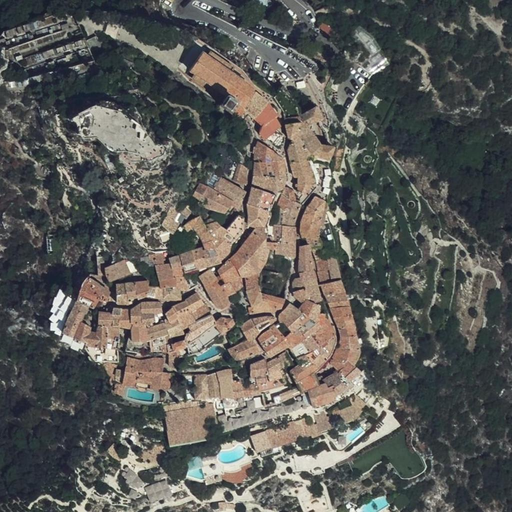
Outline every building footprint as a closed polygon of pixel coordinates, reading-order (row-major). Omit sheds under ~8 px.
[(268,0),(250,0),(248,2),(260,16),(273,5),(268,0)] [(91,59),(77,15),(55,22),(53,16),(35,21),(34,18),(0,28),(0,68),(10,69),(13,78),(23,78),(27,78),(40,74),(40,63),(45,61),(68,61),(68,54),(77,51),(80,59),(91,59)] [(334,31),(324,23),(321,25),(318,27),(316,29),(328,38),(334,31)] [(268,103),(254,92),(254,91),(249,87),(250,86),(231,73),(234,69),(209,52),(207,56),(203,53),(189,72),(194,75),(192,79),(217,95),(219,92),(227,97),(232,101),(238,104),(243,109),(245,110),(245,111),(249,114),(255,119),(268,103)] [(245,110),(243,109),(238,104),(232,101),(227,97),(220,106),(232,116),(238,120),(245,111),(245,110)] [(277,116),(268,103),(255,119),(262,126),(275,117),(277,116)] [(318,156),(321,145),(310,126),(321,120),(316,107),(301,114),(304,118),(294,122),(298,131),(306,148),(309,155),(312,160),(318,156)] [(249,114),(245,111),(238,120),(242,123),(249,114)] [(304,118),(301,114),(299,112),(285,119),(285,125),(294,122),(304,118)] [(280,127),(275,117),(262,126),(260,134),(265,140),(276,131),(280,127)] [(298,131),(294,122),(285,125),(288,138),(292,140),(289,150),(291,164),(294,176),(298,176),(298,191),(304,195),(306,193),(305,193),(308,189),(313,183),(314,181),(313,178),(306,157),(309,155),(306,148),(298,131)] [(281,134),(276,131),(265,140),(266,140),(273,145),(281,134)] [(285,137),(281,134),(273,145),(279,149),(284,143),(285,137)] [(257,143),(256,150),(255,153),(253,173),(251,186),(258,187),(278,190),(280,189),(284,185),(285,180),(283,159),(272,151),(257,143)] [(332,147),(331,147),(321,145),(318,156),(329,159),(330,156),(332,147)] [(340,159),(343,148),(332,147),(330,156),(340,159)] [(327,164),(329,159),(318,156),(312,160),(327,164)] [(246,184),(248,169),(235,164),(231,182),(240,186),(246,184)] [(220,178),(213,191),(221,196),(226,199),(231,201),(237,204),(243,191),(220,178)] [(206,189),(207,188),(206,187),(197,184),(193,194),(201,197),(202,194),(206,189)] [(271,206),(278,190),(258,187),(251,186),(251,189),(250,194),(248,203),(271,206)] [(288,187),(287,186),(283,195),(280,194),(275,205),(277,206),(277,210),(278,211),(279,208),(280,207),(283,201),(287,193),(287,191),(288,187)] [(292,189),(288,187),(287,191),(287,193),(283,201),(280,207),(279,208),(284,210),(284,212),(283,213),(289,215),(292,208),(295,202),(295,200),(295,195),(293,191),(292,189)] [(213,191),(207,188),(206,189),(202,194),(201,197),(199,198),(196,204),(213,209),(221,196),(213,191)] [(221,196),(213,209),(219,211),(225,212),(231,201),(226,199),(221,196)] [(325,220),(328,204),(328,202),(324,201),(316,197),(308,206),(301,223),(320,224),(320,220),(322,220),(325,220)] [(300,204),(295,202),(292,208),(289,215),(296,218),(297,216),(302,205),(300,204)] [(271,206),(248,203),(248,211),(249,217),(248,224),(249,225),(256,226),(259,227),(263,227),(271,206)] [(183,205),(180,212),(183,216),(185,218),(190,210),(185,207),(183,205)] [(165,226),(171,233),(178,223),(174,218),(176,211),(171,206),(161,220),(165,226)] [(280,219),(272,219),(271,232),(282,232),(283,225),(283,221),(283,217),(283,213),(284,212),(284,210),(279,208),(278,211),(281,212),(280,219)] [(282,233),(281,241),(296,241),(296,237),(295,226),(293,226),(296,218),(289,215),(283,213),(283,217),(283,221),(283,225),(282,232),(282,233)] [(195,229),(205,225),(204,223),(198,215),(189,220),(193,226),(195,229)] [(203,242),(205,249),(212,245),(215,251),(220,259),(228,252),(230,244),(238,235),(242,228),(243,218),(238,215),(225,231),(222,234),(216,236),(203,242)] [(269,241),(267,241),(266,249),(276,250),(276,255),(280,256),(280,251),(280,245),(281,241),(282,233),(282,232),(271,232),(272,219),(268,219),(269,224),(269,241)] [(187,230),(193,226),(189,220),(184,225),(185,228),(187,230)] [(195,229),(201,239),(221,226),(216,221),(205,225),(195,229)] [(306,238),(307,240),(318,238),(315,229),(320,224),(301,223),(300,231),(302,238),(306,238)] [(201,239),(203,242),(216,236),(222,234),(225,231),(221,226),(201,239)] [(259,227),(256,226),(251,235),(244,244),(264,264),(266,249),(267,241),(267,236),(265,231),(263,227),(259,227)] [(307,240),(308,245),(310,249),(311,249),(320,247),(318,240),(318,238),(307,240)] [(296,241),(281,241),(280,245),(280,251),(280,256),(286,256),(295,256),(296,241)] [(221,284),(223,287),(230,283),(240,277),(246,276),(246,269),(264,267),(264,264),(244,244),(239,250),(230,259),(229,258),(218,271),(220,275),(221,276),(222,275),(224,283),(221,284)] [(205,249),(202,250),(207,265),(221,261),(220,259),(215,251),(212,245),(205,249)] [(299,272),(300,273),(313,270),(309,255),(305,256),(302,246),(301,246),(300,258),(299,272)] [(201,247),(190,250),(194,265),(197,265),(199,265),(199,267),(207,265),(202,250),(201,247)] [(339,269),(335,259),(334,257),(332,256),(330,255),(323,254),(320,247),(311,249),(317,265),(319,272),(339,269)] [(182,268),(183,272),(199,267),(199,265),(197,265),(194,265),(190,250),(178,255),(181,265),(182,268)] [(156,261),(156,265),(164,263),(164,251),(156,253),(155,253),(149,255),(149,262),(156,261)] [(94,257),(96,263),(102,262),(100,255),(94,257)] [(170,262),(171,268),(182,268),(181,265),(178,255),(169,258),(170,262)] [(105,268),(106,275),(110,281),(130,274),(124,260),(105,267),(105,268)] [(96,263),(99,276),(106,275),(105,268),(105,267),(105,266),(102,262),(96,263)] [(159,280),(172,277),(171,268),(170,262),(164,263),(156,265),(156,267),(159,280)] [(263,274),(264,267),(246,269),(246,276),(247,276),(249,275),(263,274)] [(171,268),(172,277),(184,276),(183,272),(182,268),(171,268)] [(199,274),(200,277),(203,282),(205,285),(216,278),(216,277),(210,268),(199,274)] [(339,271),(339,269),(319,272),(322,284),(340,280),(341,279),(339,271)] [(306,291),(310,303),(315,303),(316,303),(321,301),(318,291),(313,270),(300,273),(301,277),(305,288),(306,291)] [(247,276),(246,276),(248,290),(262,289),(263,289),(263,284),(263,274),(249,275),(247,276)] [(220,275),(216,277),(216,278),(221,284),(224,283),(222,275),(221,276),(220,275)] [(176,286),(181,290),(188,291),(184,276),(172,277),(176,286)] [(184,276),(188,291),(189,291),(199,286),(195,276),(184,276)] [(79,291),(77,299),(94,308),(97,302),(99,299),(106,302),(110,292),(100,286),(88,277),(83,282),(79,291)] [(159,280),(161,287),(176,286),(172,277),(159,280)] [(223,287),(209,294),(215,302),(227,297),(232,294),(237,291),(243,287),(240,277),(230,283),(223,287)] [(294,295),(295,295),(306,291),(305,288),(301,277),(296,277),(292,283),(294,295)] [(216,278),(205,285),(209,294),(223,287),(221,284),(216,278)] [(322,284),(325,295),(344,292),(341,284),(340,280),(322,284)] [(148,281),(134,283),(137,295),(141,295),(142,298),(147,296),(148,287),(148,284),(148,281)] [(126,283),(122,284),(116,284),(117,303),(129,304),(128,297),(128,292),(126,283)] [(133,283),(126,283),(128,292),(128,297),(137,297),(137,295),(134,283),(133,283)] [(59,329),(63,331),(77,299),(79,291),(68,286),(62,284),(52,308),(51,312),(51,318),(53,321),(54,324),(59,329)] [(161,287),(162,297),(175,299),(180,297),(181,290),(176,286),(161,287)] [(156,287),(148,287),(147,296),(157,296),(156,287)] [(262,289),(248,290),(246,290),(249,298),(263,298),(263,289),(262,289)] [(295,295),(302,304),(310,303),(306,291),(295,295)] [(325,295),(328,302),(346,299),(344,292),(325,295)] [(172,308),(176,319),(177,319),(178,318),(184,315),(191,312),(193,311),(205,305),(198,294),(196,293),(185,300),(186,301),(171,307),(172,308)] [(227,297),(215,302),(218,307),(223,309),(227,308),(229,301),(227,297)] [(277,304),(276,307),(276,308),(281,308),(285,298),(285,297),(278,298),(278,302),(277,304)] [(263,302),(263,298),(249,298),(252,307),(263,305),(263,302)] [(278,298),(263,298),(263,302),(263,305),(270,306),(276,307),(277,304),(278,302),(278,298)] [(77,299),(63,331),(73,336),(73,342),(85,346),(86,344),(118,348),(119,337),(97,333),(93,332),(89,331),(90,326),(80,321),(83,316),(86,318),(89,312),(91,313),(94,308),(77,299)] [(328,302),(333,316),(350,312),(346,301),(346,299),(328,302)] [(141,303),(130,309),(131,322),(130,323),(142,324),(145,325),(142,316),(141,303)] [(161,303),(141,303),(142,316),(150,315),(155,314),(157,314),(163,312),(161,303)] [(299,308),(311,318),(318,314),(318,309),(315,303),(310,303),(302,304),(299,308)] [(193,311),(191,312),(194,316),(196,322),(198,321),(211,314),(206,304),(205,305),(193,311)] [(292,326),(296,331),(303,325),(310,318),(311,318),(299,308),(298,307),(295,305),(291,312),(288,318),(286,319),(292,326)] [(279,322),(286,319),(288,318),(291,312),(288,310),(289,308),(287,306),(283,311),(279,316),(279,322)] [(93,324),(94,324),(97,325),(106,327),(119,326),(121,309),(121,308),(114,307),(113,313),(107,312),(99,311),(98,317),(95,317),(93,324)] [(166,320),(167,324),(174,320),(176,319),(172,308),(166,313),(168,319),(166,320)] [(121,309),(119,326),(129,328),(130,328),(130,323),(131,322),(130,309),(121,309)] [(178,318),(183,328),(188,325),(192,324),(190,318),(194,316),(191,312),(184,315),(178,318)] [(338,328),(353,324),(352,321),(350,312),(333,316),(338,328)] [(373,314),(363,313),(365,321),(367,334),(368,335),(375,337),(375,333),(376,333),(373,314)] [(145,325),(155,321),(155,314),(150,315),(142,316),(145,325)] [(188,325),(191,329),(207,320),(210,324),(215,321),(211,314),(198,321),(196,322),(192,324),(188,325)] [(301,337),(307,347),(316,340),(316,337),(314,325),(325,318),(325,314),(318,314),(311,318),(310,318),(303,325),(296,331),(300,335),(301,337)] [(252,318),(242,325),(252,339),(254,337),(259,330),(275,319),(275,317),(272,317),(267,316),(252,318)] [(174,320),(167,324),(170,334),(171,336),(185,332),(183,328),(178,318),(177,319),(176,319),(174,320)] [(173,343),(174,350),(178,349),(184,347),(188,347),(190,354),(200,352),(207,347),(206,345),(231,326),(234,322),(232,319),(222,318),(215,321),(210,324),(207,320),(191,329),(185,336),(186,337),(183,340),(173,343)] [(316,337),(316,340),(335,341),(335,340),(336,339),(335,334),(335,333),(335,332),(331,322),(325,318),(314,325),(316,337)] [(287,345),(290,349),(301,337),(300,335),(296,331),(292,326),(286,319),(279,322),(273,326),(269,329),(275,338),(282,348),(287,345)] [(130,323),(130,328),(133,341),(146,340),(147,329),(146,327),(145,325),(142,324),(130,323)] [(159,337),(161,350),(169,351),(174,350),(173,343),(172,341),(171,336),(170,334),(167,324),(164,323),(152,327),(154,338),(159,337)] [(341,336),(355,336),(355,335),(353,324),(338,328),(341,336)] [(97,333),(119,337),(119,326),(106,327),(97,325),(97,333)] [(252,339),(242,325),(230,333),(236,345),(243,342),(252,339)] [(149,339),(154,338),(152,327),(147,329),(146,340),(149,339)] [(259,340),(263,347),(275,338),(269,329),(259,336),(258,338),(259,340)] [(370,349),(377,348),(376,343),(375,337),(368,335),(370,349)] [(341,336),(339,346),(344,352),(352,363),(355,359),(357,355),(357,353),(358,349),(357,344),(355,336),(341,336)] [(150,343),(150,351),(161,350),(159,337),(154,338),(149,339),(149,342),(150,343)] [(291,350),(296,357),(307,347),(301,337),(290,349),(291,350)] [(270,356),(282,348),(275,338),(263,347),(264,349),(270,356)] [(291,369),(296,381),(314,370),(318,368),(331,353),(335,341),(316,340),(307,347),(296,357),(299,363),(291,369)] [(236,345),(234,346),(239,359),(248,357),(260,353),(261,351),(254,342),(244,345),(243,342),(236,345)] [(92,360),(101,363),(104,361),(105,361),(118,361),(118,348),(86,344),(85,346),(92,360)] [(234,346),(230,348),(235,360),(239,359),(234,346)] [(354,384),(365,374),(356,367),(352,363),(344,352),(339,346),(337,347),(331,361),(339,369),(344,373),(348,377),(351,380),(354,384)] [(174,350),(169,351),(168,359),(169,365),(172,366),(181,367),(181,357),(178,349),(174,350)] [(280,356),(267,362),(270,370),(270,372),(282,368),(287,364),(289,365),(292,364),(294,363),(287,351),(279,355),(280,356)] [(140,361),(126,357),(125,383),(154,393),(161,393),(166,393),(169,391),(171,387),(170,384),(169,382),(170,379),(163,376),(165,359),(154,358),(140,361)] [(265,358),(250,365),(250,374),(250,376),(270,370),(267,362),(265,358)] [(104,361),(101,363),(108,375),(112,378),(115,374),(117,363),(104,361)] [(122,379),(124,369),(116,368),(115,378),(122,379)] [(250,376),(250,381),(251,384),(257,384),(257,383),(264,382),(269,381),(271,381),(281,377),(283,384),(288,383),(286,375),(287,375),(284,370),(282,368),(270,372),(270,370),(250,376)] [(219,381),(232,381),(232,369),(224,370),(218,372),(219,381)] [(335,398),(335,397),(339,393),(342,390),(345,385),(347,382),(344,379),(348,377),(344,373),(339,369),(335,372),(323,379),(327,387),(320,389),(318,377),(298,385),(300,390),(301,392),(306,390),(310,406),(326,402),(335,398)] [(297,383),(298,385),(318,377),(316,373),(314,370),(296,381),(297,383)] [(214,398),(222,398),(219,381),(218,372),(206,375),(196,375),(195,399),(198,398),(201,398),(210,398),(214,398)] [(322,376),(318,377),(320,389),(327,387),(323,379),(322,376)] [(229,398),(232,398),(232,381),(219,381),(222,398),(229,398)] [(232,398),(233,398),(234,398),(235,398),(239,398),(240,398),(241,397),(242,397),(243,397),(241,382),(241,381),(238,381),(232,381),(232,398)] [(244,381),(241,382),(243,397),(245,397),(250,395),(251,395),(259,393),(261,393),(259,388),(257,383),(257,384),(251,384),(245,385),(244,381)] [(279,398),(300,390),(298,385),(290,388),(277,393),(278,395),(279,398)] [(164,407),(172,443),(223,433),(214,398),(210,398),(201,398),(198,398),(195,399),(164,407)] [(235,398),(234,398),(236,409),(243,407),(240,398),(239,398),(235,398)] [(344,422),(357,416),(361,410),(354,404),(333,412),(335,420),(329,422),(323,410),(313,414),(319,430),(334,425),(344,422)] [(294,422),(293,420),(266,429),(267,431),(294,422)] [(307,435),(311,433),(306,421),(295,424),(300,437),(307,435)] [(271,444),(272,446),(277,445),(300,437),(295,424),(294,422),(267,431),(267,432),(271,444)] [(259,448),(271,444),(267,432),(256,437),(259,448)] [(200,467),(213,464),(219,463),(215,450),(198,455),(200,467)] [(254,462),(253,453),(247,455),(245,458),(241,462),(237,463),(228,464),(223,463),(221,462),(219,463),(213,464),(215,474),(217,474),(217,478),(225,477),(224,473),(226,473),(226,470),(231,471),(235,471),(239,470),(243,468),(243,466),(254,462)] [(191,469),(200,467),(198,455),(188,458),(191,469)]
